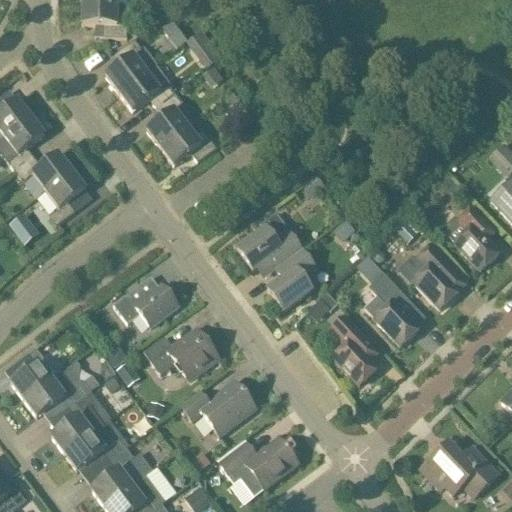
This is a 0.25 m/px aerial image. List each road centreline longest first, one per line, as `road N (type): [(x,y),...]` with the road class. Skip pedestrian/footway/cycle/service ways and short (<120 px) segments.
road 1 (unclassified): [(352,466),(155,211)]
road 2 (unclassified): [(352,466),(511,317)]
road 3 (unclassified): [(155,211),(61,82),(39,35)]
road 4 (residential): [(0,330),(27,297),(122,221),(155,211)]
road 5 (residential): [(155,211),(268,139)]
